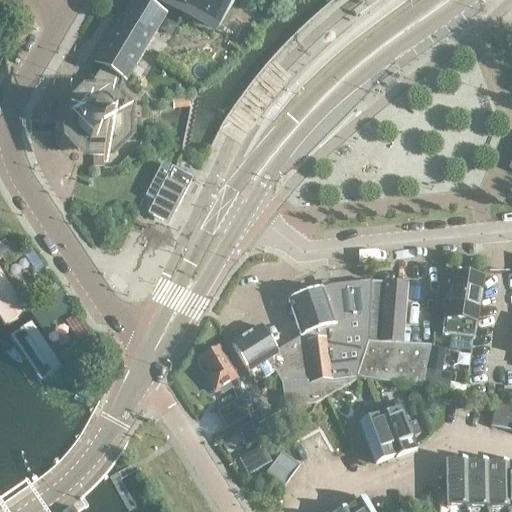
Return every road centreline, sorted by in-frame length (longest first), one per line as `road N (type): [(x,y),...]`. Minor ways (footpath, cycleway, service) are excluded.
road 1 (tertiary): [(435,0),(313,101),(224,206),(143,365)]
road 2 (unclassified): [(143,365),(12,156),(16,104),(74,0)]
road 3 (tertiary): [(244,218),(332,101),(474,0)]
road 4 (residential): [(244,218),(307,258),(511,235)]
road 5 (residential): [(297,511),(326,488),(388,489),(441,451),(469,442),(511,447)]
road 6 (tertiary): [(30,511),(94,456),(143,365)]
road 7 (tertiary): [(143,365),(191,307),(244,218)]
road 8 (unclassified): [(235,511),(143,365)]
